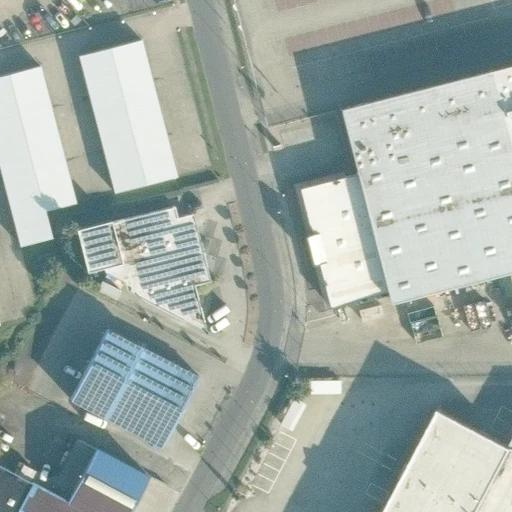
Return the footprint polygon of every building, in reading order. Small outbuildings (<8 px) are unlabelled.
[(142,40),(82,55),(117,191),(177,176),(142,40)] [(40,63),(0,73),(0,162),(15,216),(78,198),(40,63)] [(365,173),(300,189),(334,317),(511,273),(511,66),(347,110),(365,173)] [(175,205),(77,229),(88,275),(102,270),(206,332),(192,285),(211,280),(194,214),(179,217),(175,205)] [(162,447),(197,383),(137,351),(104,414),(162,447)] [(511,511),(511,448),(437,409),(381,511),(511,511)] [(0,511),(128,511),(147,476),(97,451),(68,502),(0,467),(0,511)]
